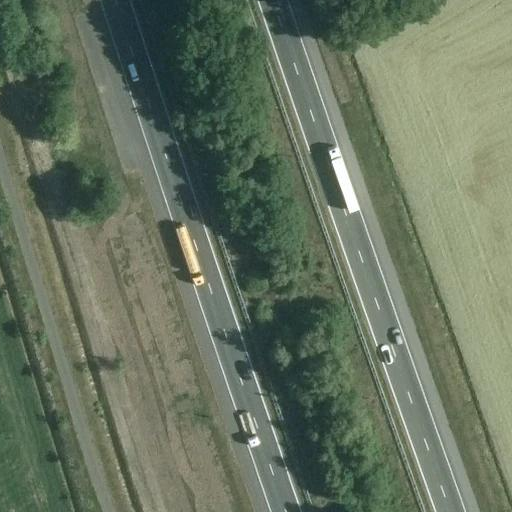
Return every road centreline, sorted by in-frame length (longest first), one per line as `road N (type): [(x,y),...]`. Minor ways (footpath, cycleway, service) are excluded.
road 1 (motorway): [(464,511),(288,0)]
road 2 (motorway): [(113,0),(287,511)]
